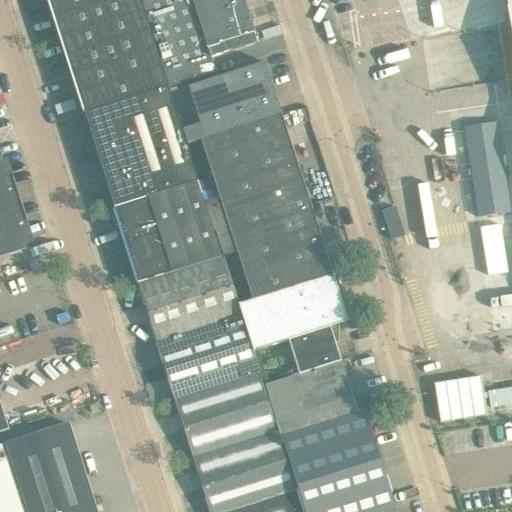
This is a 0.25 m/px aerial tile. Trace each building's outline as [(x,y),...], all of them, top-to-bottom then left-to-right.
[(45,0),(54,27),(136,1),(135,0),(45,0)] [(150,0),(142,3),(169,87),(214,73),(209,58),(257,43),(243,0),(150,0)] [(136,1),(54,27),(82,113),(163,87),(136,1)] [(198,125),(181,130),(186,147),(199,143),(280,114),(263,63),(186,87),(198,125)] [(163,87),(82,113),(110,202),(111,203),(112,208),(112,209),(194,183),(167,97),(163,87)] [(294,159),(280,114),(199,143),(214,190),(216,197),(250,301),(331,275),(294,159)] [(501,120),(466,124),(476,214),(511,211),(501,120)] [(0,257),(23,250),(24,250),(23,246),(19,233),(0,171),(0,257)] [(194,183),(112,209),(137,284),(219,260),(200,201),(216,197),(214,190),(198,194),(194,183)] [(219,260),(137,284),(210,511),(301,511),(258,375),(261,374),(253,350),(239,305),(237,305),(222,259),(219,260)] [(250,301),(239,305),(253,350),(287,339),(298,374),(340,361),(329,327),(346,321),(331,275),(250,301)] [(298,374),(264,385),(281,437),(364,411),(363,411),(356,413),(340,361),(298,374)] [(441,421),(487,413),(481,374),(434,382),(441,421)] [(492,405),(511,402),(511,385),(490,388),(492,405)] [(364,411),(281,437),(305,511),(378,511),(395,507),(383,472),(364,411)] [(0,447),(20,511),(94,511),(66,424),(0,444),(0,447)] [(0,511),(20,511),(0,447),(0,511)]
